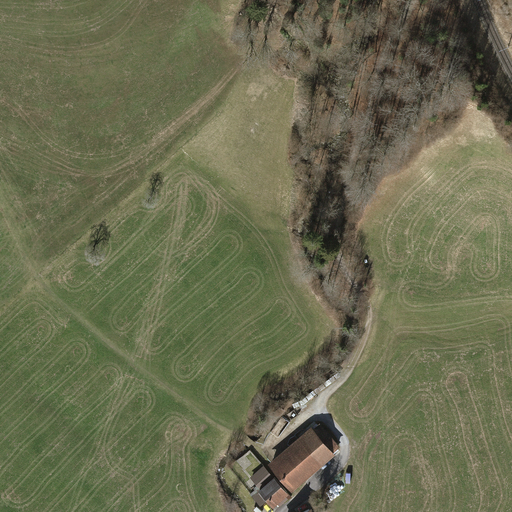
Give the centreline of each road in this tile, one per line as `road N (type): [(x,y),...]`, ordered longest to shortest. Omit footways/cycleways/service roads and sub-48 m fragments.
road 1 (track): [(0,203),(36,274),(57,296),(264,454)]
road 2 (residential): [(281,511),(334,469),(342,441),(314,409),(264,454)]
